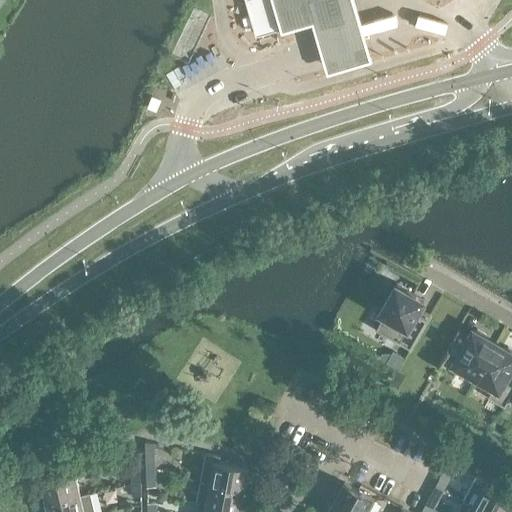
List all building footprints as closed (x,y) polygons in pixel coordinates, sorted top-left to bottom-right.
[(289,25),(281,0),(247,0),(257,34),(289,25)] [(353,0),(281,0),(289,25),(311,18),(328,69),(371,57),(353,0)] [(407,351),(423,323),(415,319),(421,309),(390,290),(372,321),(379,325),(375,332),(407,351)] [(458,328),(437,366),(454,375),(459,367),(477,377),(496,342),(486,336),(487,334),(477,328),(476,330),(473,328),(469,335),(458,328)] [(496,342),(477,377),(493,387),(488,395),(505,405),(510,396),(511,392),(511,348),(508,346),(507,348),(496,342)] [(146,440),(147,470),(156,470),(156,457),(155,457),(155,442),(146,440)] [(130,444),(127,445),(128,454),(133,453),(140,451),(130,444)] [(133,483),(142,482),(141,469),(140,451),(133,453),(133,470),(131,470),(132,483),(133,483)] [(201,480),(245,489),(249,467),(219,461),(220,454),(206,452),(201,480)] [(447,465),(436,484),(444,488),(454,469),(447,465)] [(147,470),(147,486),(157,485),(156,470),(147,470)] [(42,481),(47,503),(81,495),(81,494),(76,473),(42,481)] [(463,499),(485,511),(507,511),(511,504),(511,500),(486,486),(489,481),(477,474),(463,499)] [(245,489),(201,480),(197,502),(241,510),(245,489)] [(334,501),(353,511),(367,511),(375,498),(345,481),(334,501)] [(133,483),(132,483),(132,495),(142,494),(142,482),(133,483)] [(49,511),(95,511),(91,492),(81,494),(81,495),(47,503),(49,511)] [(426,504),(433,508),(439,496),(432,492),(426,504)] [(485,511),(463,499),(455,511),(485,511)] [(158,511),(158,501),(147,502),(147,511),(158,511)] [(353,511),(334,501),(327,511),(353,511)] [(240,511),(241,510),(197,502),(199,503),(196,511),(240,511)]
